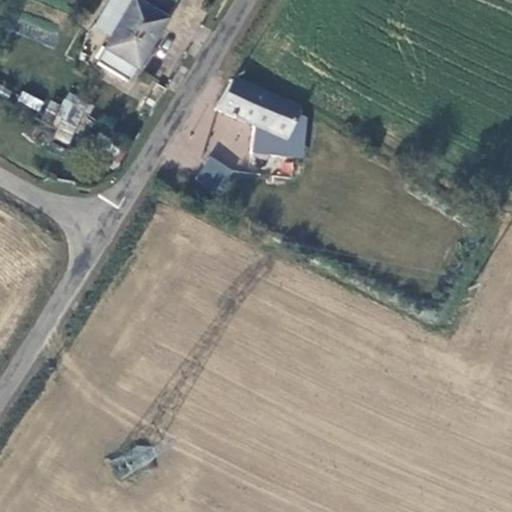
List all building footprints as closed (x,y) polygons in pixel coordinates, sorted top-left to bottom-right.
[(144,53),(176,0),(139,0),(118,37),(144,53)] [(136,68),(144,53),(118,37),(108,52),(136,68)] [(305,108),(238,79),(225,108),(291,137),(302,114),(305,108)] [(291,137),(304,143),(312,118),(302,114),(291,137)] [(210,155),(193,180),(218,197),(235,173),(210,155)]
